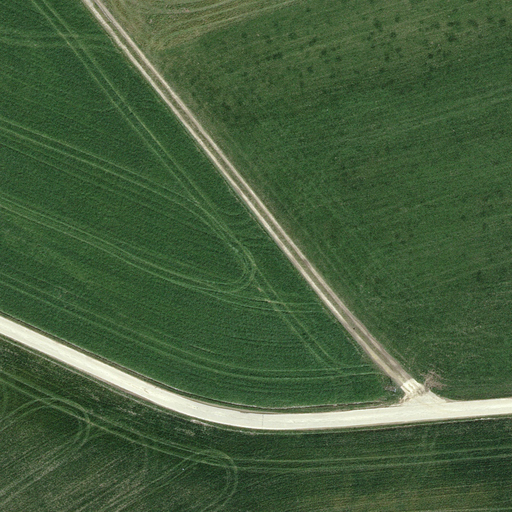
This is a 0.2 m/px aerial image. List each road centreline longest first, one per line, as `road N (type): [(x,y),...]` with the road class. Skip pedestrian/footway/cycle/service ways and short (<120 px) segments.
road 1 (track): [(433,411),(284,250),(85,0)]
road 2 (track): [(0,326),(213,416),(287,420),(511,406)]
